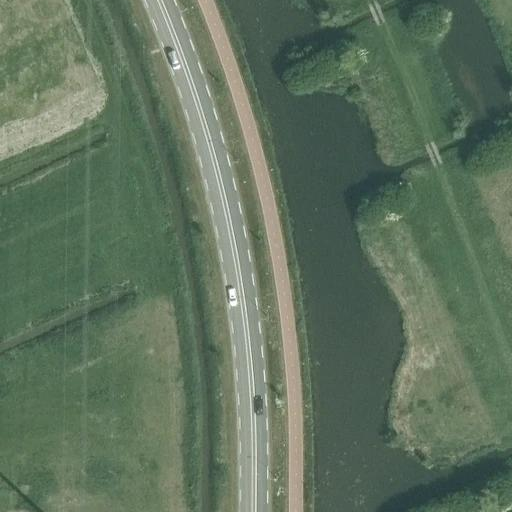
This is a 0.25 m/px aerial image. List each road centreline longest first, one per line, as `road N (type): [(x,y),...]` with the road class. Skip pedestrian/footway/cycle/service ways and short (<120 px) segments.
road 1 (tertiary): [(157,0),(231,225),(253,406),(253,511)]
road 2 (track): [(511,357),(373,0)]
